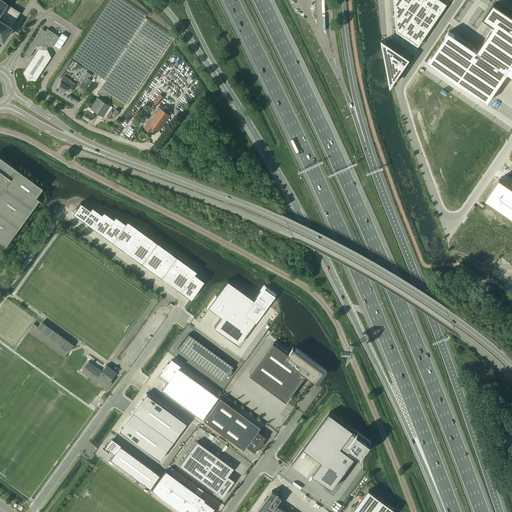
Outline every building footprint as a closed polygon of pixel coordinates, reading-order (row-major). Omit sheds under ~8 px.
[(11,27),(9,26),(18,12),(5,3),(6,2),(2,0),(0,0),(0,39),(1,38),(3,39),(11,27)] [(110,0),(73,59),(106,81),(101,88),(126,105),(172,35),(145,17),(147,14),(124,0),(110,0)] [(394,0),(396,21),(406,7),(410,0),(394,0)] [(410,0),(406,7),(414,13),(422,0),(410,0)] [(422,0),(414,13),(423,19),(435,0),(422,0)] [(439,0),(435,0),(423,19),(431,25),(445,4),(439,0)] [(448,31),(428,61),(487,102),(507,72),(511,75),(511,16),(493,4),(483,18),(494,26),(477,51),(448,31)] [(406,7),(396,21),(397,31),(401,33),(414,13),(406,7)] [(414,13),(401,33),(409,39),(423,19),(414,13)] [(423,19),(409,39),(418,45),(431,25),(423,19)] [(37,34),(24,54),(27,56),(29,57),(36,45),(52,46),(59,36),(47,28),(42,36),(37,34)] [(403,55),(383,41),(391,84),(407,60),(402,56),(403,55)] [(28,67),(25,73),(28,79),(37,81),(41,74),(52,57),(48,50),(48,49),(49,47),(37,46),(36,48),(38,50),(39,51),(28,67)] [(61,82),(58,87),(64,91),(66,89),(70,91),(75,84),(71,81),(70,83),(63,78),(60,82),(61,82)] [(160,94),(154,102),(158,105),(163,97),(160,94)] [(90,108),(89,107),(82,117),(90,121),(94,114),(91,112),(92,109),(103,116),(110,105),(97,98),(90,108)] [(148,121),(143,127),(151,133),(155,129),(158,131),(170,115),(158,106),(150,117),(148,115),(145,119),(148,121)] [(17,169),(0,157),(0,240),(5,244),(39,198),(40,199),(36,195),(42,186),(18,168),(17,169)] [(495,183),(485,199),(511,217),(511,186),(504,181),(499,178),(495,183)] [(80,202),(73,213),(191,298),(204,280),(194,273),(196,270),(127,220),(125,223),(115,216),(113,218),(104,211),(102,214),(92,206),(90,209),(80,202)] [(224,285),(208,306),(221,316),(214,326),(238,344),(271,298),(273,295),(274,294),(264,286),(261,290),(260,291),(258,294),(254,300),(239,289),(232,283),(227,280),(226,282),(224,285)] [(34,323),(27,332),(28,333),(63,358),(67,353),(69,351),(69,350),(70,350),(38,327),(34,323)] [(188,334),(178,348),(222,381),(233,366),(232,366),(188,334)] [(251,373),(250,374),(262,383),(287,401),(289,397),(306,374),(307,373),(315,379),(316,379),(316,378),(319,374),(323,376),(326,371),(323,369),(306,356),(307,355),(301,351),(297,348),(296,349),(293,347),(289,352),(289,353),(276,344),(273,342),(273,343),(251,373)] [(163,371),(161,373),(169,379),(161,389),(201,419),(218,396),(178,367),(179,365),(171,359),(168,363),(163,369),(164,369),(163,371)] [(88,361),(81,371),(106,389),(112,381),(110,380),(116,372),(106,364),(102,371),(88,361)] [(146,393),(119,430),(159,459),(186,422),(146,393)] [(260,427),(219,397),(203,420),(243,449),(246,445),(254,451),(257,447),(258,447),(262,441),(261,441),(264,437),(257,431),(260,427)] [(332,488),(358,452),(361,455),(371,441),(358,431),(357,432),(329,412),(304,447),(321,460),(322,460),(323,461),(313,474),(332,488)] [(159,474),(120,445),(111,439),(106,447),(105,446),(105,447),(114,454),(110,459),(149,488),(159,474)] [(179,465),(222,496),(222,495),(227,488),(227,489),(228,488),(228,486),(229,486),(229,485),(231,484),(232,482),(231,482),(233,480),(227,476),(233,467),(197,441),(179,465)] [(203,500),(204,498),(165,470),(151,489),(182,511),(209,511),(213,507),(203,500)] [(389,504),(388,503),(387,503),(383,500),(382,499),(380,498),(378,496),(376,495),(375,494),(369,489),(366,493),(365,494),(364,496),(363,497),(362,498),(361,500),(359,503),(357,505),(356,507),(355,508),(353,510),(353,511),(352,511),(351,511),(392,511),(395,509),(389,504)] [(265,500),(258,510),(260,511),(286,511),(277,505),(282,498),(272,490),(267,497),(267,496),(267,497),(265,500),(264,500),(265,500)]
